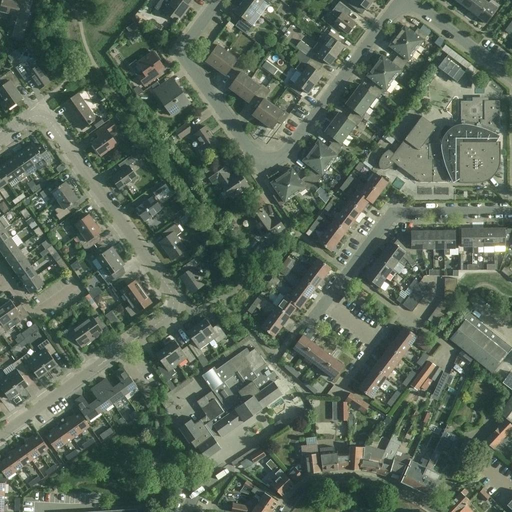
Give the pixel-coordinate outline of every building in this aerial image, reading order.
[(6,0),(2,0),(0,9),(0,11),(16,16),(11,36),(23,39),(33,0),(31,0),(15,0),(15,2),(6,0)] [(160,0),(155,8),(163,14),(164,12),(178,22),(189,7),(185,4),(188,0),(160,0)] [(244,0),(243,2),(256,12),(263,1),(268,5),(272,0),(244,0)] [(366,10),(373,0),(354,0),(353,0),(347,0),(346,2),(362,14),(366,9),(366,10)] [(469,11),(476,0),(462,0),(460,4),(469,11)] [(488,3),(484,0),(476,0),(469,11),(477,17),(488,3)] [(497,10),(496,9),(500,5),(493,0),(490,0),(488,3),(477,17),(486,24),(497,10)] [(248,22),(256,12),(243,2),(235,13),(241,17),(235,26),(246,34),(248,31),(249,31),(253,26),(248,22)] [(334,23),(348,34),(356,24),(347,16),(351,11),(339,2),(331,13),(338,18),(334,23)] [(224,22),(220,28),(228,33),(232,28),(224,22)] [(134,23),(126,28),(129,33),(136,33),(140,31),(134,23)] [(397,36),(414,49),(417,44),(419,46),(427,36),(417,28),(414,33),(404,26),(397,36)] [(323,46),(337,56),(344,46),(339,43),(343,38),(332,30),(328,34),(330,36),(323,46)] [(410,53),(414,49),(397,36),(389,46),(399,54),(395,58),(405,65),(413,55),(410,53)] [(439,36),(435,42),(441,46),(444,40),(439,36)] [(216,69),(228,52),(218,45),(219,44),(215,40),(207,51),(211,54),(206,61),(216,69)] [(337,56),(323,46),(319,42),(313,50),(301,41),(296,47),(299,50),(310,58),(321,67),(325,62),(330,66),(337,56)] [(265,44),(263,47),(268,52),(271,48),(265,44)] [(445,45),(441,49),(466,68),(469,64),(445,45)] [(321,67),(310,58),(299,50),(295,56),(298,58),(299,59),(299,60),(299,64),(295,69),(297,70),(315,84),(323,75),(318,71),(321,67)] [(136,61),(130,65),(137,75),(145,86),(157,78),(152,72),(162,65),(159,61),(152,52),(138,63),(136,61)] [(235,71),(243,61),(238,58),(237,59),(228,52),(216,69),(225,76),(231,68),(235,71)] [(405,65),(395,58),(392,63),(382,56),(374,66),(391,79),(395,74),(397,76),(405,65)] [(464,73),(445,58),(438,68),(457,82),(464,73)] [(239,95),(251,79),(241,72),(247,64),(243,61),(235,71),(239,74),(229,88),(239,95)] [(266,61),(262,67),(269,71),(273,65),(266,61)] [(39,89),(49,82),(38,66),(28,73),(21,64),(16,68),(24,80),(30,76),(39,89)] [(388,83),(391,79),(374,66),(367,76),(376,83),(373,88),(381,94),(382,95),(390,85),(388,83)] [(257,74),(262,77),(266,71),(260,68),(257,74)] [(315,84),(297,70),(289,80),(292,82),(289,87),(300,95),(303,90),(308,94),(315,84)] [(0,103),(5,111),(22,99),(14,87),(20,84),(11,71),(0,77),(0,79),(4,85),(0,87),(0,93),(5,100),(0,102),(0,103)] [(258,98),(266,87),(261,84),(260,86),(251,79),(239,95),(249,103),(254,95),(258,98)] [(165,84),(155,91),(161,100),(172,116),(177,112),(188,105),(183,98),(184,96),(175,84),(168,89),(165,84)] [(381,94),(373,88),(371,86),(368,90),(360,85),(353,94),(369,107),(376,97),(378,99),(381,94)] [(137,86),(132,90),(137,96),(142,92),(137,86)] [(262,122),(274,106),(264,99),(270,91),(266,87),(258,98),(262,101),(252,115),(262,122)] [(99,116),(95,119),(78,94),(64,104),(82,129),(92,122),(97,128),(104,123),(99,116)] [(362,116),(369,107),(353,94),(346,104),(353,110),(350,114),(360,122),(364,117),(362,116)] [(379,163),(379,164),(379,165),(379,166),(379,167),(380,167),(380,168),(381,169),(382,169),(382,170),(383,170),(384,170),(385,170),(386,170),(387,170),(388,169),(389,168),(390,168),(391,167),(392,166),(393,165),(394,164),(394,163),(420,183),(432,182),(447,182),(447,178),(450,178),(459,178),(475,178),(475,183),(478,183),(480,183),(482,182),(484,182),(486,181),(488,180),(490,179),(492,177),(493,176),(495,174),(496,172),(497,171),(498,169),(499,167),(500,164),(500,162),(500,160),(500,158),(495,159),(495,142),(495,133),(495,131),(499,130),(499,101),(484,101),(484,105),(472,106),(472,101),(461,101),(461,124),(461,140),(456,140),(456,144),(441,144),(428,144),(427,145),(424,143),(428,138),(436,127),(422,116),(394,153),(389,150),(388,151),(387,151),(386,152),(385,153),(384,154),(383,155),(382,156),(381,157),(381,158),(380,160),(380,161),(379,162),(379,163)] [(274,106),(262,122),(272,129),(278,122),(282,125),(289,114),(285,111),(284,113),(274,106)] [(360,122),(350,114),(347,118),(339,112),(332,122),(348,134),(355,125),(357,126),(360,122)] [(108,132),(115,127),(111,122),(98,131),(101,137),(92,143),(100,156),(117,144),(108,132)] [(341,144),(348,134),(332,122),(325,132),(332,138),(329,142),(331,143),(339,149),(343,145),(341,144)] [(175,132),(179,139),(180,138),(191,130),(187,124),(175,132)] [(208,154),(220,146),(206,126),(194,134),(201,144),(196,148),(202,157),(208,154)] [(389,135),(386,140),(392,144),(395,140),(389,135)] [(339,149),(331,143),(328,148),(318,141),(311,151),(327,164),(331,159),(333,161),(341,150),(339,149)] [(135,142),(129,146),(133,151),(139,147),(135,142)] [(42,145),(36,148),(32,143),(23,150),(34,165),(37,169),(34,165),(43,159),(46,163),(52,159),(42,145)] [(140,147),(132,152),(136,159),(144,153),(140,147)] [(23,150),(14,156),(25,171),(34,165),(23,150)] [(324,168),(327,164),(311,151),(303,161),(312,168),(307,175),(316,184),(326,170),(324,168)] [(16,177),(25,171),(14,156),(6,162),(16,177)] [(128,166),(135,161),(131,156),(118,165),(122,170),(111,178),(120,190),(137,177),(128,166)] [(364,161),(362,164),(363,165),(370,170),(372,167),(364,161)] [(0,172),(8,184),(16,177),(6,162),(0,165),(0,172)] [(231,199),(249,186),(238,172),(228,180),(224,174),(228,171),(222,162),(206,174),(212,183),(217,179),(231,199)] [(358,171),(363,165),(362,164),(360,162),(355,169),(358,171)] [(316,184),(307,175),(300,180),(292,168),(281,176),(293,193),(298,190),(300,192),(305,188),(306,190),(316,184)] [(375,173),(367,183),(380,193),(388,183),(375,173)] [(289,196),(293,193),(281,176),(271,183),(278,192),(273,196),(280,206),(291,199),(289,196)] [(348,185),(353,179),(349,176),(344,182),(348,185)] [(156,196),(167,188),(162,181),(151,189),(156,196)] [(58,201),(72,191),(66,182),(59,187),(55,182),(40,193),(44,198),(48,195),(51,199),(54,197),(58,201)] [(343,192),(348,185),(344,182),(339,189),(343,192)] [(372,204),(380,193),(367,183),(360,193),(369,201),(372,204)] [(39,190),(36,186),(35,184),(30,188),(33,193),(39,190)] [(78,200),(72,191),(58,201),(61,205),(55,210),(58,213),(55,215),(59,220),(71,212),(67,207),(78,200)] [(369,201),(360,193),(356,191),(349,201),(362,211),(369,201)] [(333,205),(338,199),(334,196),(329,203),(333,205)] [(144,221),(161,209),(153,197),(136,209),(144,221)] [(354,221),(362,211),(349,201),(341,211),(354,221)] [(328,212),(333,205),(329,203),(324,209),(328,212)] [(273,235),(277,232),(284,228),(276,218),(271,222),(263,211),(251,219),(262,234),(264,237),(268,238),(273,235)] [(346,231),(354,221),(341,211),(333,221),(346,231)] [(76,237),(95,223),(88,214),(85,217),(82,212),(68,222),(74,231),(77,228),(81,233),(76,237)] [(0,231),(9,225),(3,216),(4,215),(3,215),(0,217),(0,231)] [(318,225),(323,219),(319,216),(314,223),(318,225)] [(231,217),(225,221),(229,226),(234,222),(231,217)] [(339,241),(346,231),(333,221),(326,231),(339,241)] [(76,237),(79,242),(86,251),(101,240),(98,235),(101,232),(95,223),(76,237)] [(172,260),(186,250),(176,236),(182,232),(176,223),(163,233),(166,238),(159,242),(172,260)] [(313,232),(318,225),(314,223),(309,229),(313,232)] [(0,245),(11,238),(7,232),(12,228),(9,225),(0,231),(0,245)] [(505,246),(505,241),(508,240),(511,229),(505,229),(505,228),(494,229),(494,246),(505,246)] [(472,253),(472,229),(461,229),(461,247),(472,247),(472,253)] [(477,247),(483,247),(483,229),(472,229),(472,253),(477,253),(477,247)] [(483,247),(494,246),(494,229),(483,229),(483,247)] [(331,251),(339,241),(326,231),(318,242),(331,251)] [(422,249),(433,249),(433,231),(422,232),(422,249)] [(433,249),(444,249),(444,231),(433,231),(433,249)] [(444,231),(444,249),(444,255),(450,255),(449,249),(455,249),(455,231),(444,231)] [(422,249),(422,232),(411,232),(411,234),(400,234),(411,256),(417,255),(416,249),(422,249)] [(415,262),(411,256),(400,234),(393,243),(391,241),(384,250),(399,261),(402,257),(407,261),(410,265),(415,262)] [(0,250),(4,257),(17,247),(11,238),(0,245),(0,250)] [(252,255),(250,257),(259,264),(270,249),(261,243),(252,255)] [(24,257),(20,251),(25,247),(22,244),(17,247),(4,257),(11,266),(24,257)] [(297,253),(302,247),(298,244),(293,250),(297,253)] [(103,267),(118,256),(112,247),(106,251),(102,245),(87,256),(91,262),(96,258),(103,267)] [(61,258),(57,253),(54,249),(49,253),(52,256),(56,262),(61,258)] [(405,266),(399,261),(384,250),(378,259),(396,273),(398,275),(405,266)] [(118,256),(103,267),(109,276),(104,279),(108,285),(123,275),(119,269),(125,265),(118,256)] [(18,275),(31,266),(24,257),(11,266),(18,275)] [(63,272),(68,268),(61,258),(56,262),(63,272)] [(286,267),(291,260),(288,258),(283,264),(286,267)] [(310,269),(323,279),(331,269),(318,259),(310,269)] [(396,273),(378,259),(371,268),(385,279),(390,281),(396,273)] [(191,294),(204,284),(193,268),(197,266),(193,260),(180,269),(184,274),(180,277),(191,294)] [(290,270),(286,267),(283,264),(278,271),(285,276),(290,270)] [(24,284),(37,275),(31,266),(18,275),(24,284)] [(379,287),(385,279),(371,268),(365,277),(379,287)] [(315,289),(323,279),(310,269),(302,279),(315,289)] [(37,275),(24,284),(31,294),(44,285),(37,275)] [(271,287),(276,280),(272,278),(267,284),(271,287)] [(308,299),(315,289),(302,279),(295,289),(308,299)] [(126,300),(142,289),(135,280),(128,285),(124,280),(111,290),(118,298),(123,295),(126,300)] [(417,286),(426,293),(430,288),(420,281),(419,283),(417,286)] [(266,293),(271,287),(267,284),(262,291),(266,293)] [(423,298),(426,293),(417,286),(416,287),(413,291),(423,298)] [(91,289),(88,291),(90,294),(93,299),(98,295),(102,293),(98,288),(93,291),(91,289)] [(142,289),(126,300),(130,305),(125,309),(131,317),(144,308),(141,303),(148,298),(142,289)] [(300,309),(308,299),(295,289),(291,294),(287,299),(297,307),(300,309)] [(419,302),(423,298),(413,291),(412,291),(410,295),(419,302)] [(89,294),(85,297),(94,311),(98,308),(89,294)] [(98,295),(93,299),(97,303),(101,300),(98,295)] [(416,307),(419,302),(410,295),(406,300),(416,307)] [(284,297),(276,307),(289,317),(297,307),(287,299),(284,297)] [(456,302),(456,297),(444,297),(444,298),(441,302),(451,309),(456,302)] [(479,297),(477,300),(485,306),(487,303),(479,297)] [(256,307),(261,301),(257,298),(252,304),(256,307)] [(11,300),(2,307),(11,320),(15,325),(29,316),(21,304),(16,308),(11,300)] [(412,312),(416,307),(406,300),(402,305),(412,312)] [(447,313),(451,309),(441,302),(438,306),(447,313)] [(251,314),(256,307),(252,304),(247,311),(251,314)] [(444,318),(447,313),(438,306),(434,311),(444,318)] [(15,325),(11,320),(2,307),(0,308),(0,333),(1,335),(15,325)] [(282,327),(289,317),(276,307),(269,317),(282,327)] [(69,308),(64,312),(68,317),(73,313),(70,308),(69,308)] [(111,311),(105,315),(112,324),(118,320),(111,311)] [(440,322),(444,318),(434,311),(431,315),(440,322)] [(511,347),(470,314),(450,339),(463,349),(492,373),(493,371),(497,367),(499,365),(507,354),(511,347)] [(437,327),(440,322),(431,315),(427,320),(437,327)] [(81,324),(92,340),(103,333),(105,336),(110,332),(99,316),(94,319),(91,316),(81,324)] [(274,337),(282,327),(269,317),(261,327),(274,337)] [(196,325),(208,343),(214,339),(217,343),(226,337),(219,326),(214,330),(206,319),(196,325)] [(82,347),(92,340),(81,324),(74,329),(73,327),(63,334),(69,343),(71,342),(79,354),(84,351),(82,347)] [(199,349),(208,343),(196,325),(187,332),(195,343),(189,347),(197,358),(203,354),(199,349)] [(396,337),(409,347),(414,341),(428,352),(434,345),(419,334),(416,337),(404,327),(396,337)] [(26,330),(21,334),(22,335),(25,339),(30,335),(26,330)] [(303,356),(313,343),(303,335),(293,348),(303,356)] [(402,357),(409,347),(396,337),(389,347),(402,357)] [(35,355),(48,372),(57,365),(49,354),(54,350),(47,340),(37,346),(41,351),(35,355)] [(165,348),(177,365),(186,358),(190,363),(195,359),(188,348),(183,352),(175,341),(165,348)] [(313,364),(323,350),(313,343),(303,356),(313,364)] [(394,367),(402,357),(389,347),(381,358),(394,367)] [(172,369),(177,365),(165,348),(156,354),(164,366),(159,369),(167,381),(169,380),(173,377),(172,376),(176,373),(172,369)] [(255,349),(250,352),(246,348),(230,360),(216,370),(214,367),(202,376),(212,391),(196,402),(206,415),(194,424),(191,420),(179,428),(189,443),(191,442),(196,449),(198,447),(206,459),(221,448),(213,437),(219,433),(222,437),(243,422),(244,422),(262,409),(262,408),(282,394),(274,382),(279,378),(274,371),(270,374),(268,370),(269,369),(255,349)] [(323,371),(333,358),(323,350),(313,364),(323,371)] [(468,365),(472,360),(461,351),(457,356),(468,365)] [(425,361),(429,356),(424,353),(420,358),(425,361)] [(35,355),(30,358),(27,354),(18,360),(25,371),(30,367),(38,379),(48,372),(35,355)] [(333,358),(323,371),(334,379),(344,366),(333,358)] [(387,377),(394,367),(381,358),(373,368),(387,377)] [(421,367),(425,361),(420,358),(416,363),(421,367)] [(20,375),(25,371),(18,360),(12,364),(15,369),(6,375),(19,393),(28,386),(20,375)] [(429,361),(410,386),(417,391),(435,366),(429,361)] [(290,373),(293,369),(287,364),(284,367),(290,373)] [(434,381),(441,369),(436,365),(429,377),(433,380),(434,381)] [(117,385),(124,395),(127,399),(134,395),(131,391),(137,386),(123,367),(115,373),(121,382),(117,385)] [(379,387),(387,377),(373,368),(366,378),(379,387)] [(296,378),(300,375),(293,369),(290,373),(296,378)] [(411,380),(416,374),(412,371),(407,377),(411,380)] [(437,385),(432,397),(438,400),(449,374),(443,371),(437,385)] [(511,390),(511,396),(499,413),(511,423),(511,373),(510,372),(506,378),(502,383),(511,390)] [(460,373),(456,378),(461,382),(464,377),(460,373)] [(9,400),(19,393),(6,375),(0,380),(0,389),(1,388),(9,400)] [(406,386),(411,380),(407,377),(402,384),(406,386)] [(421,387),(426,390),(433,380),(429,377),(421,387)] [(371,398),(379,387),(366,378),(358,388),(371,398)] [(124,395),(117,385),(113,388),(106,379),(98,384),(112,404),(124,395)] [(167,381),(165,383),(165,384),(170,391),(175,387),(169,380),(167,381)] [(308,389),(311,385),(305,380),(302,383),(308,389)] [(100,412),(112,404),(98,384),(91,390),(97,400),(93,403),(100,412)] [(314,394),(317,391),(311,385),(308,389),(314,394)] [(395,400),(400,394),(397,391),(392,397),(395,400)] [(364,412),(368,405),(350,393),(346,400),(364,412)] [(100,412),(93,403),(89,406),(82,396),(74,402),(88,421),(100,412)] [(164,396),(159,399),(166,409),(171,406),(164,396)] [(391,407),(395,400),(392,397),(387,404),(391,407)] [(339,421),(349,420),(349,414),(348,403),(338,403),(339,421)] [(135,411),(128,416),(132,421),(135,419),(138,417),(139,417),(138,416),(135,411)] [(427,411),(423,420),(427,422),(431,413),(427,411)] [(70,417),(81,433),(89,427),(80,413),(75,416),(74,414),(70,417)] [(73,439),(81,433),(70,417),(66,420),(67,422),(63,425),(73,439)] [(122,419),(117,424),(120,427),(125,423),(122,419)] [(280,419),(273,423),(278,430),(285,426),(280,419)] [(303,430),(309,429),(308,420),(301,421),(303,430)] [(511,426),(505,420),(486,441),(493,448),(511,428),(511,426)] [(64,444),(73,439),(63,425),(59,428),(57,426),(53,429),(64,444)] [(110,427),(105,430),(107,433),(109,436),(114,432),(113,430),(110,427)] [(56,451),(64,444),(53,429),(49,432),(51,434),(46,437),(56,451)] [(29,439),(40,454),(49,448),(39,435),(34,438),(33,436),(29,439)] [(432,455),(416,489),(430,496),(440,475),(431,471),(442,448),(449,452),(454,442),(442,435),(440,439),(432,455)] [(32,460),(40,454),(29,439),(25,442),(27,444),(22,447),(32,460)] [(488,458),(493,452),(484,443),(478,449),(488,458)] [(296,484),(307,473),(307,474),(320,472),(317,444),(301,446),(302,456),(305,456),(306,463),(298,470),(295,467),(288,475),(296,484)] [(259,445),(231,463),(234,466),(261,449),(259,445)] [(381,457),(386,448),(386,447),(385,450),(379,449),(379,448),(372,447),(372,446),(365,445),(365,446),(364,447),(364,453),(363,458),(361,458),(361,459),(360,471),(378,474),(381,457)] [(364,453),(364,447),(349,446),(349,454),(348,454),(348,470),(357,470),(360,471),(361,459),(361,458),(363,458),(364,453)] [(389,477),(397,446),(393,446),(391,450),(386,448),(381,457),(378,474),(389,477)] [(401,457),(395,455),(399,447),(397,446),(389,477),(399,481),(408,460),(410,456),(403,454),(401,457)] [(23,466),(32,460),(22,447),(18,450),(16,448),(12,451),(23,466)] [(261,449),(250,457),(254,463),(266,456),(261,449)] [(15,472),(23,466),(12,451),(8,453),(10,455),(6,459),(15,472)] [(320,453),(322,472),(338,470),(348,470),(348,454),(337,455),(337,452),(320,453)] [(416,489),(432,455),(427,452),(421,466),(411,461),(402,482),(416,489)] [(7,478),(15,472),(6,459),(1,462),(0,460),(0,468),(3,472),(0,478),(6,481),(7,478)] [(282,497),(295,485),(280,469),(275,474),(279,478),(269,487),(275,492),(276,491),(282,497)] [(472,475),(466,481),(469,485),(474,481),(474,477),(473,476),(472,475)] [(247,480),(243,485),(251,491),(255,486),(247,480)] [(278,502),(255,486),(251,491),(257,495),(254,499),(258,502),(271,511),(278,502)] [(458,511),(466,505),(470,502),(464,496),(468,493),(464,489),(461,492),(460,492),(445,508),(449,511),(458,511)] [(485,502),(490,497),(482,489),(477,494),(485,502)] [(248,511),(270,511),(271,511),(258,502),(252,511),(247,507),(246,510),(248,511)]
